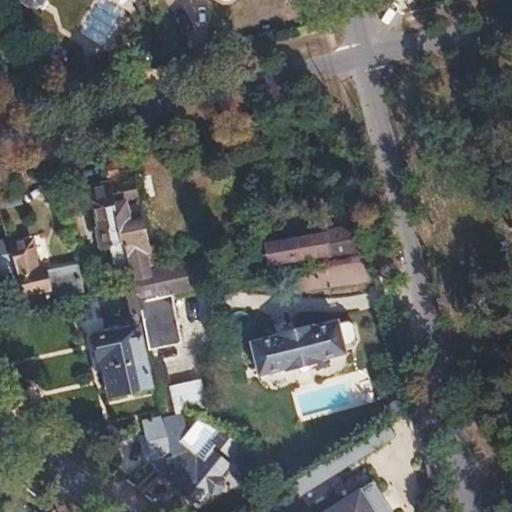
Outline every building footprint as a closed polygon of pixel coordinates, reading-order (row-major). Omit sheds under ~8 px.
[(23,0),(24,2),(36,8),(43,0),(23,0)] [(114,164),(104,167),(108,184),(120,243),(121,243),(129,278),(131,287),(135,303),(170,295),(203,287),(198,265),(170,271),(170,274),(160,276),(158,268),(144,271),(143,265),(155,262),(152,247),(145,248),(140,249),(139,240),(142,236),(139,222),(134,219),(132,211),(136,209),(134,198),(130,179),(115,182),(113,173),(116,172),(114,164)] [(148,175),(130,179),(134,198),(153,194),(148,175)] [(10,184),(0,186),(0,211),(17,206),(10,184)] [(108,184),(86,190),(89,202),(91,202),(99,231),(96,232),(100,247),(103,246),(112,282),(129,278),(121,243),(120,243),(108,184)] [(363,226),(278,243),(282,262),(367,245),(363,226)] [(32,240),(9,246),(11,252),(23,291),(28,306),(58,300),(80,296),(71,262),(41,269),(32,240)] [(23,291),(11,252),(0,255),(0,271),(7,296),(23,291)] [(185,262),(158,268),(160,276),(170,274),(170,271),(198,265),(203,287),(211,286),(204,258),(185,262)] [(131,287),(123,288),(129,319),(138,317),(135,303),(131,287)] [(170,295),(135,303),(138,317),(139,321),(146,351),(182,343),(170,295)] [(246,352),(243,358),(246,372),(253,377),(262,374),(262,377),(289,370),(289,371),(324,363),(323,361),(346,355),(345,352),(356,349),(352,332),(341,335),(337,322),(315,327),(314,325),(280,334),(280,336),(254,343),(256,349),(246,352)] [(135,328),(90,337),(95,357),(100,356),(109,396),(149,386),(135,328)] [(167,383),(170,411),(202,407),(198,379),(167,383)] [(169,458),(151,463),(165,477),(198,503),(208,491),(211,494),(217,495),(223,488),(223,482),(219,478),(227,467),(202,447),(194,456),(183,448),(182,443),(176,414),(161,418),(169,458)] [(161,418),(142,423),(151,463),(169,458),(161,418)] [(183,448),(194,456),(202,447),(208,440),(214,432),(200,421),(182,443),(183,448)] [(214,432),(208,440),(232,459),(243,446),(216,430),(214,432)] [(368,432),(288,482),(296,495),(376,446),(368,432)] [(336,503),(321,511),(389,511),(363,469),(328,491),(336,503)]
